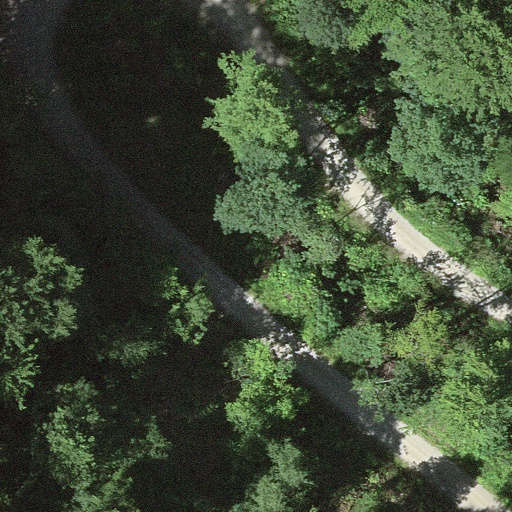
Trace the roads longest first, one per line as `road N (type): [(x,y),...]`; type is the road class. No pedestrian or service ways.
road 1 (track): [(469,511),(87,165),(31,90),(22,0)]
road 2 (track): [(207,0),(355,205),(442,273),(511,312)]
